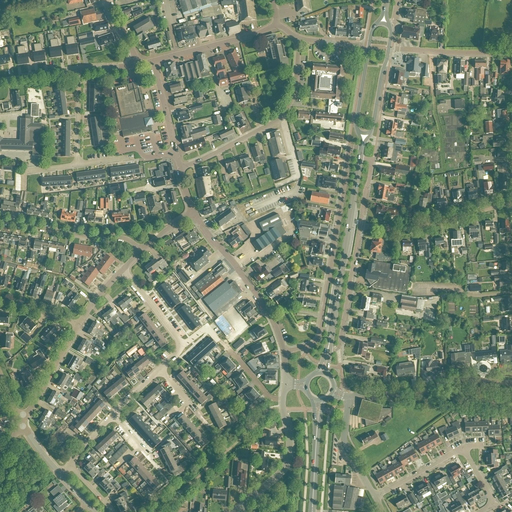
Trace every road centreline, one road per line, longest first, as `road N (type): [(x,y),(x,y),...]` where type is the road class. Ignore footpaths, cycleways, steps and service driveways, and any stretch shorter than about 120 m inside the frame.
road 1 (residential): [(361,149),(349,148),(320,332),(310,345),(283,353)]
road 2 (secondary): [(327,350),(359,159)]
road 3 (residential): [(181,167),(280,117),(295,88),(299,39)]
road 4 (unclassified): [(283,353),(273,321),(193,211)]
road 5 (residential): [(348,398),(464,379),(511,382)]
road 6 (residential): [(511,202),(418,228),(359,225)]
road 7 (residential): [(139,252),(124,240),(0,221)]
road 8 (unclassified): [(237,509),(287,463),(282,399)]
road 9 (residential): [(338,349),(359,225)]
road 10 (residential): [(511,53),(392,48)]
